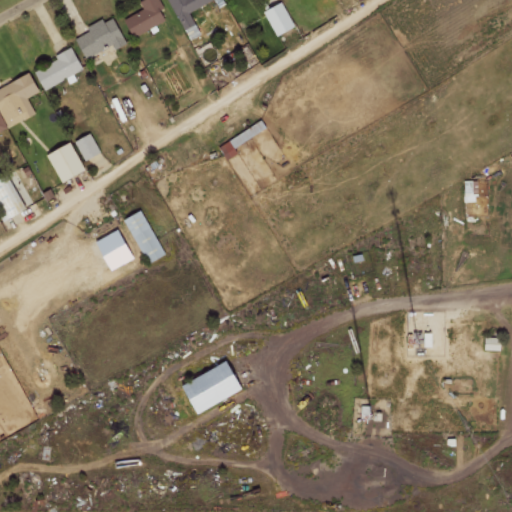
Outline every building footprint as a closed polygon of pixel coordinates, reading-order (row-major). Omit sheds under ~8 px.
[(169,20),(159,0),(143,0),(141,1),(144,10),(126,18),(134,36),(169,20)] [(190,11),(212,0),(170,0),(185,30),(197,24),(190,11)] [(296,28),(286,2),(267,10),(278,35),(296,28)] [(128,42),(114,17),(106,22),(104,18),(88,27),(90,31),(76,39),(87,58),(113,44),(116,49),(128,42)] [(35,69),(46,89),(84,68),(74,48),(35,69)] [(0,88),(0,108),(9,127),(37,113),(29,97),(41,91),(32,72),(0,88)] [(0,132),(9,128),(0,111),(0,132)] [(237,148),(269,127),(263,119),(221,147),(229,160),(240,152),(237,148)] [(76,141),(86,161),(102,152),(92,133),(76,141)] [(88,170),(72,142),(49,155),(64,183),(88,170)] [(0,180),(0,210),(6,221),(29,209),(11,175),(0,180)] [(166,256),(146,210),(128,218),(148,264),(166,256)] [(113,269),(136,259),(124,229),(100,239),(113,269)] [(497,350),(498,337),(481,337),(481,349),(497,350)] [(248,389),(234,360),(188,383),(203,412),(248,389)]
